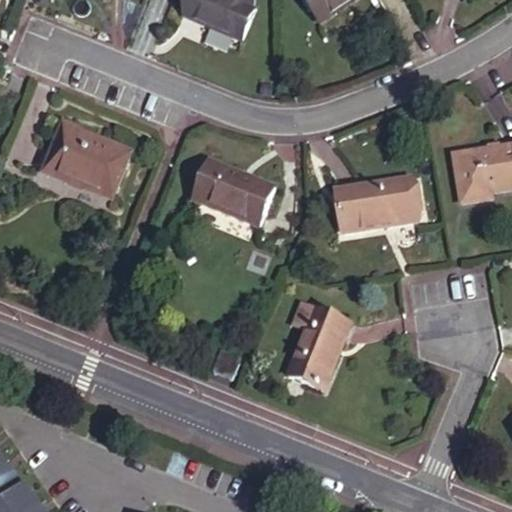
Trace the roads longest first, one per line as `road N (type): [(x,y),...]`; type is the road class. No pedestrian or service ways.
road 1 (residential): [(511,30),(412,89),(317,120),(253,121),(40,39)]
road 2 (residential): [(442,511),(0,333)]
